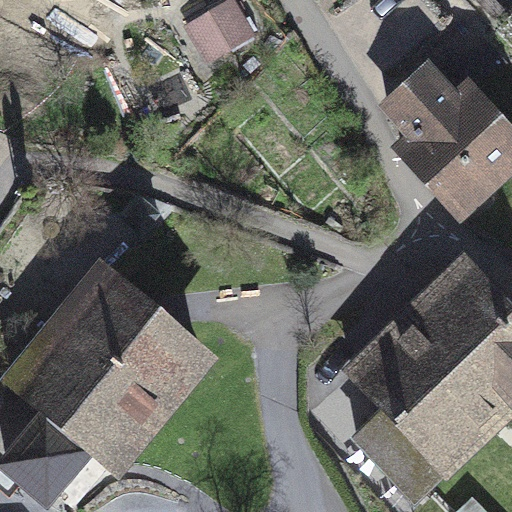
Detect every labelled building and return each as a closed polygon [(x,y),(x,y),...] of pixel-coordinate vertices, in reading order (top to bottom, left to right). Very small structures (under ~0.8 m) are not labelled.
[(212,37),(223,54),(251,37),(231,3),(210,16),(220,33),(212,37)] [(208,63),(223,54),(212,37),(220,33),(210,16),(188,29),(208,63)] [(487,43),(446,66),(467,90),(508,64),(487,43)] [(401,150),(460,214),(511,166),(511,138),(467,90),(454,102),(427,72),(388,108),(415,137),(401,150)] [(139,195),(123,216),(145,232),(161,211),(139,195)] [(384,409),(355,437),(413,497),(511,402),(511,303),(506,298),(499,305),(463,268),(410,319),(401,310),(384,326),(394,336),(352,376),(384,409)] [(193,350),(191,353),(103,280),(53,340),(41,354),(13,389),(34,407),(47,417),(18,453),(7,465),(47,498),(53,492),(86,451),(107,469),(109,470),(191,371),(195,374),(206,361),(193,350)] [(41,354),(53,340),(34,325),(23,338),(41,354)] [(5,442),(18,453),(47,417),(34,407),(5,442)] [(53,492),(74,509),(107,469),(86,451),(53,492)] [(461,511),(484,511),(473,501),(461,511)]
